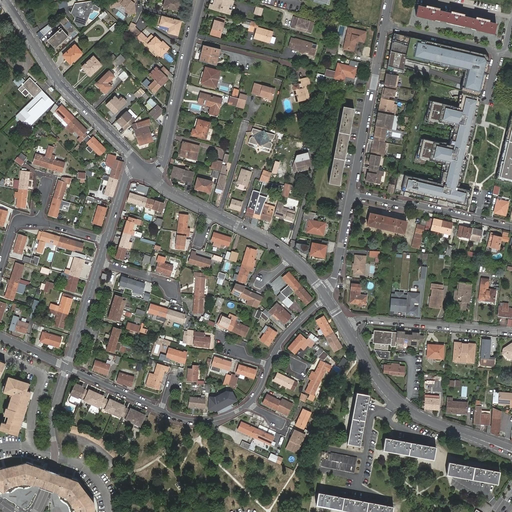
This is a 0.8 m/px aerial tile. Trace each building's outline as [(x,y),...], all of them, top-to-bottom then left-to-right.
[(138,3),(134,0),(114,0),(111,0),(111,9),(120,8),(122,5),(129,12),(130,16),(136,15),(136,12),(134,10),(134,8),(135,6),(138,3)] [(178,0),(165,0),(165,3),(169,4),(168,8),(178,11),(181,1),(178,0)] [(233,0),(211,0),(209,8),(229,14),(233,0)] [(88,8),(92,8),(94,5),(91,2),(79,4),(77,7),(73,7),(71,12),(75,17),(74,21),(76,23),(79,23),(81,26),(84,25),(86,22),(84,19),(85,16),(88,16),(90,13),(87,11),(88,8)] [(426,18),(434,20),(434,19),(439,20),(446,22),(451,23),(451,24),(459,26),(459,25),(464,26),(471,28),(476,29),(476,30),(484,32),(484,31),(489,32),(489,33),(493,34),(496,24),(489,22),(489,20),(485,19),(484,20),(481,19),(481,18),(476,18),(476,19),(464,17),(464,15),(459,14),(455,13),(451,12),(451,13),(439,11),(439,9),(434,8),(430,7),(426,6),(426,7),(418,6),(416,16),(421,17),(421,16),(426,17),(426,18)] [(265,9),(259,7),(257,14),(263,16),(265,9)] [(104,11),(98,16),(101,20),(107,14),(104,11)] [(63,27),(69,22),(64,17),(59,22),(63,27)] [(182,23),(162,17),(159,26),(169,29),(168,33),(169,35),(178,37),(182,23)] [(221,31),(224,20),(223,19),(217,17),(216,21),(214,20),(211,34),(219,37),(221,31)] [(313,23),(295,17),(292,27),(297,28),(297,26),(306,28),(306,31),(310,32),(313,23)] [(249,27),(248,31),(253,32),(256,22),(251,20),(249,26),(249,27)] [(110,29),(112,32),(118,26),(115,23),(110,29)] [(39,32),(42,37),(52,28),(48,24),(39,32)] [(127,26),(125,29),(131,35),(135,28),(136,27),(131,24),(129,28),(127,26)] [(261,38),(261,39),(271,42),(273,32),(257,27),(254,37),(259,38),(259,37),(261,38)] [(135,28),(131,35),(135,39),(140,33),(135,28)] [(348,28),(343,49),(352,51),(355,43),(356,43),(357,40),(363,42),(366,32),(348,28)] [(61,29),(50,38),(58,46),(68,37),(61,29)] [(140,33),(135,39),(138,42),(144,37),(140,33)] [(483,85),(487,69),(484,68),(485,64),(488,65),(489,60),(485,59),(486,55),(459,49),(459,52),(455,51),(456,48),(447,46),(447,49),(442,48),(443,45),(398,35),(397,39),(393,38),(387,70),(402,74),(405,64),(406,59),(466,72),(463,80),(460,90),(463,91),(479,96),(481,96),(483,85)] [(148,44),(160,56),(168,48),(162,41),(160,43),(154,37),(153,38),(150,36),(145,41),(148,44)] [(293,48),(299,50),(300,50),(302,52),(302,53),(306,51),(310,52),(311,47),(312,43),(292,37),(289,46),(293,47),(293,48)] [(58,46),(50,38),(48,40),(55,49),(58,46)] [(132,43),(139,49),(141,47),(134,41),(132,43)] [(199,60),(217,65),(220,54),(221,49),(203,44),(199,60)] [(71,63),(82,53),(75,45),(63,56),(67,60),(68,59),(71,63)] [(120,55),(114,61),(119,66),(125,60),(120,55)] [(101,65),(93,56),(82,67),(85,71),(86,70),(91,75),(101,65)] [(113,60),(110,63),(114,66),(119,71),(121,74),(118,77),(123,82),(129,76),(119,66),(114,61),(113,60)] [(338,64),(333,78),(343,81),(345,75),(353,77),(355,69),(338,64)] [(114,66),(112,69),(116,73),(112,78),(114,80),(118,77),(121,74),(119,71),(114,66)] [(149,75),(154,79),(155,80),(161,86),(168,79),(165,77),(170,73),(164,67),(160,71),(156,68),(149,75)] [(207,68),(203,82),(217,86),(221,71),(207,68)] [(110,86),(112,84),(115,81),(114,80),(112,78),(116,73),(112,69),(107,73),(96,84),(105,93),(111,87),(110,86)] [(318,72),(316,81),(322,82),(324,74),(318,72)] [(386,82),(386,85),(397,87),(399,76),(386,74),(385,82),(386,82)] [(26,89),(34,97),(35,98),(42,90),(30,78),(19,89),(22,93),(26,89)] [(306,85),(304,78),(300,79),(301,84),(302,89),(299,89),(298,84),(293,85),(294,91),(293,91),(296,102),(309,99),(306,85)] [(154,93),(161,86),(155,80),(151,84),(147,79),(143,83),(148,88),(148,87),(154,93)] [(255,83),(252,93),(272,98),(275,89),(255,83)] [(397,91),(397,87),(386,85),(385,88),(386,89),(385,91),(383,91),(382,99),(389,100),(390,96),(395,97),(396,90),(397,91)] [(139,97),(140,98),(145,93),(142,89),(136,94),(139,97)] [(463,175),(467,159),(464,158),(465,152),(467,153),(470,140),(468,140),(470,133),(472,133),(473,127),(474,127),(477,116),(474,115),(476,109),(477,109),(480,101),(478,100),(478,98),(479,96),(463,91),(462,94),(462,96),(464,97),(462,102),(460,102),(459,108),(451,106),(452,105),(433,100),(432,107),(430,106),(428,114),(427,119),(432,120),(445,123),(446,121),(455,123),(454,128),(456,128),(454,138),(452,138),(450,145),(448,144),(448,146),(440,144),(441,142),(424,138),(423,145),(421,144),(419,152),(418,157),(423,158),(436,161),(437,159),(446,161),(446,163),(448,164),(445,176),(443,175),(441,183),(399,173),(396,189),(402,191),(403,188),(406,188),(405,191),(404,196),(409,198),(410,193),(430,197),(430,195),(439,198),(439,200),(438,204),(448,207),(449,201),(450,199),(453,200),(452,202),(467,206),(471,190),(458,187),(461,175),(463,175)] [(203,92),(200,99),(213,103),(212,106),(210,112),(218,114),(223,99),(203,92)] [(244,109),(248,95),(241,94),(239,99),(230,96),(228,105),(244,109)] [(114,97),(106,105),(115,114),(127,102),(123,98),(119,102),(114,97)] [(162,109),(151,98),(147,102),(154,109),(149,114),(155,120),(161,114),(162,109)] [(391,115),(394,101),(389,100),(382,99),(380,109),(382,109),(381,113),(391,115)] [(498,102),(496,109),(502,111),(504,103),(498,102)] [(28,104),(20,111),(29,121),(27,123),(31,126),(40,116),(28,104)] [(55,104),(50,111),(54,114),(55,112),(68,124),(74,118),(61,106),(59,108),(55,104)] [(344,105),(329,182),(340,184),(355,108),(344,105)] [(134,121),(126,112),(116,121),(124,130),(134,121)] [(387,128),(392,129),(395,115),(391,115),(381,113),(380,116),(379,116),(377,126),(387,128)] [(511,115),(511,116),(510,121),(511,120),(511,121),(511,126),(509,126),(508,131),(510,131),(508,137),(507,136),(504,145),(503,151),(501,159),(503,159),(501,167),(499,167),(498,171),(499,172),(498,175),(497,175),(496,179),(511,182),(511,115)] [(74,118),(68,124),(81,137),(78,140),(80,142),(82,141),(88,135),(85,133),(87,131),(74,118)] [(200,118),(196,129),(194,129),(193,133),(206,137),(211,122),(200,118)] [(148,121),(132,125),(137,141),(150,138),(147,126),(150,125),(148,121)] [(387,128),(377,126),(374,140),(375,141),(382,142),(385,142),(387,128)] [(252,136),(250,138),(248,142),(257,145),(258,142),(263,143),(262,146),(271,148),(272,143),(271,141),(268,140),(268,138),(272,139),(274,137),(275,134),(265,131),(264,132),(262,132),(261,130),(252,128),(251,131),(253,134),(256,135),(256,137),(252,136)] [(91,139),(88,135),(86,138),(82,141),(86,144),(87,143),(89,145),(85,149),(90,153),(94,150),(100,156),(106,150),(93,137),(91,139)] [(384,157),(386,143),(385,142),(382,142),(375,141),(375,144),(373,144),(371,154),(381,156),(384,157)] [(187,149),(182,148),(180,155),(193,159),(197,147),(188,145),(187,149)] [(33,164),(48,168),(51,159),(53,150),(54,147),(49,146),(47,152),(48,153),(47,157),(36,154),(33,164)] [(308,151),(301,153),(300,158),(300,159),(301,159),(311,161),(308,151)] [(300,158),(301,153),(300,153),(300,155),(295,156),(295,159),(295,160),(296,161),(295,161),(294,162),(293,167),(295,172),(302,170),(302,169),(304,168),(305,170),(312,167),(311,161),(301,159),(300,159),(300,158)] [(21,154),(18,158),(24,162),(27,158),(21,154)] [(371,164),(370,169),(379,170),(381,156),(371,154),(370,164),(371,164)] [(118,180),(123,163),(116,160),(117,157),(109,155),(108,159),(114,161),(110,178),(118,180)] [(21,165),(24,162),(18,158),(17,157),(15,161),(21,165)] [(51,159),(48,168),(62,173),(65,163),(51,159)] [(223,189),(227,176),(224,175),(225,172),(223,172),(225,167),(222,166),(221,170),(218,179),(216,188),(219,188),(223,189)] [(180,179),(184,181),(185,181),(188,172),(175,167),(172,176),(180,179)] [(214,168),(212,177),(218,179),(221,170),(216,169),(214,168)] [(251,171),(241,168),(236,183),(246,185),(251,171)] [(385,175),(386,171),(379,170),(370,169),(370,173),(371,174),(371,176),(368,175),(367,181),(382,184),(384,175),(385,175)] [(20,180),(19,188),(27,190),(29,172),(21,171),(20,180)] [(192,184),(195,174),(188,172),(185,181),(192,184)] [(264,181),(268,182),(270,175),(264,173),(261,180),(264,181)] [(59,181),(53,198),(62,201),(67,184),(70,184),(71,178),(62,177),(61,182),(59,181)] [(113,197),(118,180),(110,178),(104,194),(113,197)] [(198,178),(195,189),(210,192),(213,182),(198,178)] [(295,191),(295,188),(285,186),(282,195),(288,197),(290,189),(295,191)] [(27,190),(19,188),(18,192),(18,197),(16,207),(25,207),(27,190)] [(245,214),(253,216),(256,206),(260,192),(253,190),(245,214)] [(145,207),(147,198),(130,193),(127,201),(145,207)] [(498,197),(495,210),(501,212),(501,214),(506,215),(509,202),(502,200),(502,198),(498,197)] [(62,201),(53,198),(48,215),(57,218),(62,201)] [(164,203),(147,198),(145,207),(161,212),(164,203)] [(263,208),(259,218),(271,222),(274,211),(271,210),(272,208),(275,209),(277,200),(269,198),(267,205),(264,204),(263,208)] [(240,210),(243,202),(232,199),(230,207),(240,210)] [(296,211),(284,208),(285,203),(280,201),(275,215),(293,221),(295,215),(296,211)] [(253,216),(259,218),(263,208),(260,207),(260,205),(257,203),(256,206),(253,216)] [(98,206),(93,223),(101,225),(106,208),(98,206)] [(314,220),(316,213),(305,210),(304,214),(303,218),(308,219),(310,220),(307,231),(323,235),(326,223),(314,220)] [(370,212),(368,224),(404,233),(407,222),(370,212)] [(178,231),(189,233),(190,229),(186,228),(188,215),(180,214),(178,231)] [(125,226),(122,232),(130,234),(134,223),(140,225),(141,221),(128,217),(126,226),(125,226)] [(434,230),(440,232),(443,221),(433,219),(431,229),(434,230)] [(443,221),(440,232),(450,234),(452,223),(443,221)] [(418,224),(413,247),(420,249),(425,226),(418,224)] [(470,238),(472,229),(469,228),(469,227),(464,226),(462,236),(470,238)] [(483,230),(473,228),(472,229),(470,238),(481,241),(483,230)] [(189,237),(189,233),(178,231),(176,249),(184,250),(185,236),(189,237)] [(40,240),(36,251),(43,253),(46,242),(57,245),(60,237),(42,232),(40,240)] [(133,235),(130,234),(122,232),(122,233),(123,233),(119,246),(118,245),(118,246),(126,248),(128,241),(131,242),(133,235)] [(494,237),(495,233),(491,232),(489,241),(488,247),(491,248),(499,249),(501,240),(502,237),(497,236),(497,238),(494,237)] [(214,233),(211,240),(228,246),(231,238),(214,233)] [(18,235),(13,252),(21,254),(27,237),(18,235)] [(77,242),(60,237),(57,245),(74,250),(77,242)] [(307,252),(309,245),(297,241),(295,245),(303,251),(307,252)] [(312,243),(310,253),(315,255),(315,253),(318,253),(317,255),(323,257),(326,246),(312,243)] [(126,248),(118,246),(116,252),(117,253),(116,258),(122,260),(126,248)] [(242,264),(253,268),(254,264),(251,263),(255,250),(247,248),(242,264)] [(192,251),(189,263),(205,267),(207,259),(195,256),(196,252),(192,251)] [(354,263),(354,269),(353,273),(364,274),(365,256),(355,254),(354,263)] [(144,255),(142,262),(148,264),(150,257),(144,255)] [(77,257),(75,257),(69,275),(78,278),(84,260),(77,257)] [(159,262),(156,271),(170,276),(173,266),(159,262)] [(16,263),(10,280),(19,282),(24,265),(16,263)] [(252,271),(253,268),(242,264),(237,280),(246,283),(249,270),(252,271)] [(294,291),(301,285),(289,272),(282,278),(294,291)] [(69,275),(65,274),(64,277),(68,278),(65,289),(74,292),(78,278),(69,275)] [(122,275),(119,285),(133,289),(132,291),(142,295),(146,283),(122,275)] [(195,295),(203,296),(205,278),(197,277),(195,295)] [(487,288),(489,280),(482,279),(479,298),(493,300),(495,289),(487,288)] [(19,282),(10,280),(5,297),(13,300),(16,291),(19,282)] [(46,281),(45,285),(44,287),(52,290),(54,284),(46,281)] [(457,289),(455,300),(456,301),(455,308),(464,310),(465,302),(467,303),(467,297),(469,298),(471,283),(458,281),(457,289)] [(24,294),(26,285),(19,282),(16,291),(24,294)] [(262,297),(244,289),(245,286),(236,283),(232,293),(247,300),(245,304),(258,307),(262,297)] [(443,290),(444,286),(433,284),(433,289),(434,290),(432,307),(442,309),(445,290),(443,290)] [(312,299),(301,285),(294,291),(306,304),(312,299)] [(358,303),(362,304),(366,304),(367,295),(360,294),(360,289),(351,288),(350,302),(358,303)] [(394,294),(390,294),(389,310),(393,310),(392,313),(396,313),(397,311),(399,292),(395,292),(394,294)] [(399,292),(397,311),(400,311),(400,314),(404,314),(406,295),(402,295),(402,292),(399,292)] [(412,307),(412,303),(417,303),(418,294),(406,293),(406,295),(404,314),(416,315),(417,307),(412,307)] [(282,294),(278,298),(282,302),(286,298),(282,294)] [(113,300),(111,307),(119,309),(121,309),(122,310),(125,301),(121,300),(122,297),(115,295),(114,300),(113,300)] [(202,313),(203,296),(195,295),(193,312),(202,313)] [(51,303),(49,308),(67,314),(72,299),(62,296),(59,306),(51,303)] [(221,306),(224,299),(217,297),(215,304),(221,306)] [(282,302),(287,306),(291,302),(287,297),(286,298),(282,302)] [(264,309),(262,312),(269,318),(273,313),(284,324),(291,317),(277,303),(268,312),(264,309)] [(511,315),(511,308),(508,307),(508,304),(504,303),(503,307),(502,307),(500,306),(498,315),(511,317),(511,315)] [(148,313),(165,318),(168,309),(151,304),(148,313)] [(119,309),(111,307),(109,313),(110,313),(109,318),(115,320),(119,309)] [(49,308),(48,312),(57,315),(53,325),(63,328),(67,314),(49,308)] [(168,309),(165,318),(182,322),(185,314),(168,309)] [(266,321),(269,318),(262,312),(260,316),(266,321)] [(19,317),(13,315),(9,330),(14,332),(15,330),(26,333),(29,324),(18,320),(19,317)] [(231,330),(235,321),(221,315),(217,324),(231,330)] [(207,324),(209,320),(209,319),(202,316),(200,321),(207,324)] [(325,336),(333,332),(324,316),(316,321),(321,329),(324,334),(325,336)] [(249,328),(235,321),(231,330),(245,337),(249,328)] [(131,324),(130,330),(138,332),(139,326),(131,324)] [(111,332),(109,339),(117,341),(120,329),(114,327),(112,332),(111,332)] [(268,327),(260,340),(268,346),(277,333),(268,327)] [(392,347),(396,347),(397,344),(397,343),(398,334),(393,334),(393,332),(375,330),(373,343),(376,344),(375,350),(388,352),(389,345),(392,345),(392,347)] [(342,347),(333,332),(325,336),(334,351),(342,347)] [(408,343),(409,335),(406,335),(406,332),(404,332),(404,333),(398,332),(398,333),(398,334),(397,343),(404,344),(404,342),(408,343)] [(49,340),(47,344),(58,347),(61,338),(46,333),(45,339),(49,340)] [(423,342),(424,336),(420,336),(420,333),(413,333),(412,335),(409,335),(408,343),(408,345),(419,346),(419,342),(423,342)] [(300,334),(288,348),(295,353),(306,340),(300,334)] [(311,334),(308,337),(315,342),(319,340),(311,334)] [(195,335),(194,345),(209,347),(210,337),(195,335)] [(117,341),(109,339),(107,345),(108,346),(107,350),(113,352),(117,341)] [(482,339),(480,365),(494,366),(495,359),(489,359),(490,340),(482,339)] [(436,343),(436,345),(444,346),(443,351),(445,351),(445,344),(438,343),(438,340),(436,340),(435,341),(436,343)] [(502,354),(506,360),(511,360),(511,342),(503,348),(502,354)] [(455,343),(453,359),(458,359),(466,360),(473,361),(474,344),(469,344),(469,345),(460,345),(461,343),(455,343)] [(444,346),(436,345),(428,345),(427,357),(437,358),(441,358),(443,358),(443,351),(444,346)] [(166,358),(185,363),(187,352),(184,351),(183,352),(169,348),(166,358)] [(390,359),(391,352),(388,352),(375,350),(379,356),(380,357),(381,358),(382,359),(390,359)] [(215,357),(211,369),(220,371),(221,368),(229,370),(232,362),(215,357)] [(339,365),(343,369),(348,361),(344,357),(339,365)] [(96,361),(93,370),(107,375),(110,365),(96,361)] [(310,374),(321,380),(326,370),(329,371),(331,366),(321,361),(315,372),(312,371),(310,374)] [(384,364),(384,373),(404,374),(405,366),(398,366),(398,364),(391,363),(391,365),(384,364)] [(168,367),(157,364),(154,374),(149,373),(145,385),(158,389),(164,370),(167,371),(168,367)] [(239,364),(237,373),(254,378),(257,370),(239,364)] [(188,368),(187,380),(197,381),(198,366),(193,365),(192,369),(188,368)] [(119,373),(117,382),(131,386),(134,377),(119,373)] [(274,380),(294,390),(298,383),(278,373),(274,380)] [(313,395),(321,380),(310,374),(309,378),(311,380),(305,391),(310,394),(308,398),(313,401),(315,396),(313,395)] [(10,401),(7,410),(6,415),(5,416),(9,417),(7,424),(4,423),(3,423),(3,424),(1,429),(1,430),(2,431),(17,436),(20,427),(22,422),(24,413),(26,407),(26,406),(28,400),(31,392),(28,391),(27,391),(29,385),(29,384),(9,378),(6,386),(5,391),(4,392),(11,394),(12,395),(10,401)] [(81,398),(85,389),(83,388),(83,387),(75,383),(69,395),(78,399),(79,397),(81,398)] [(91,404),(96,392),(88,389),(88,390),(85,389),(81,398),(84,399),(83,401),(91,404)] [(102,407),(106,398),(104,398),(104,396),(96,392),(91,404),(99,408),(100,406),(102,407)] [(215,397),(209,397),(208,409),(217,410),(218,408),(229,402),(230,404),(236,400),(232,392),(226,392),(215,397)] [(357,392),(347,444),(360,446),(369,394),(357,392)] [(511,393),(499,392),(498,403),(509,404),(509,408),(511,407),(511,393)] [(262,403),(276,410),(277,409),(281,412),(285,404),(281,402),(281,401),(267,394),(262,403)] [(426,398),(425,408),(438,410),(439,396),(429,395),(429,398),(426,398)] [(190,397),(189,407),(205,408),(205,398),(190,397)] [(112,414),(117,402),(109,398),(109,400),(106,398),(102,407),(105,409),(104,410),(112,414)] [(447,401),(447,413),(466,414),(467,403),(447,401)] [(479,406),(480,401),(476,401),(476,406),(475,406),(474,423),(489,425),(490,411),(481,410),(481,406),(479,406)] [(123,417),(126,408),(124,407),(125,405),(117,402),(112,414),(120,418),(121,416),(123,417)] [(132,423),(137,411),(130,407),(129,409),(126,408),(123,417),(126,418),(125,420),(132,423)] [(493,408),(492,423),(500,424),(501,413),(502,413),(502,411),(493,408)] [(303,409),(296,425),(304,429),(311,413),(303,409)] [(146,423),(148,418),(145,416),(146,415),(137,411),(132,423),(141,427),(141,425),(144,426),(145,424),(146,423)] [(254,437),(258,429),(242,422),(238,430),(254,437)] [(67,431),(85,437),(101,446),(115,458),(119,453),(105,440),(88,430),(68,424),(67,431)] [(274,437),(258,429),(254,437),(270,445),(274,437)] [(297,450),(305,434),(303,433),(294,429),(292,434),(293,434),(287,446),(297,450)] [(385,438),(383,450),(434,459),(436,447),(385,438)] [(266,448),(267,444),(254,439),(252,443),(266,448)] [(243,441),(240,446),(248,450),(251,444),(243,441)] [(323,459),(321,466),(355,472),(357,458),(331,453),(330,460),(323,459)] [(271,454),(269,459),(276,462),(278,456),(271,454)] [(449,462),(447,475),(453,476),(491,483),(498,484),(500,471),(449,462)] [(10,483),(17,482),(24,481),(25,481),(27,481),(34,484),(35,482),(39,484),(40,484),(44,473),(43,473),(39,471),(40,468),(32,466),(27,463),(26,463),(3,468),(0,468),(0,487),(2,490),(8,484),(8,483),(10,483)] [(42,479),(45,470),(44,470),(40,468),(39,471),(43,473),(44,473),(40,484),(39,484),(35,482),(34,484),(38,485),(39,486),(40,486),(42,479)] [(52,473),(45,470),(42,479),(40,486),(46,488),(51,490),(57,475),(57,474),(52,473)] [(57,475),(51,490),(53,491),(58,493),(59,491),(53,489),(54,489),(58,478),(63,480),(64,477),(59,475),(59,476),(58,476),(58,475),(57,474),(57,475)] [(95,511),(94,504),(77,482),(71,480),(64,477),(63,480),(58,478),(54,489),(53,489),(59,491),(58,493),(66,495),(67,496),(68,496),(73,502),(77,508),(78,509),(78,510),(78,511),(95,511)] [(316,505),(353,511),(392,511),(393,507),(318,493),(316,505)]
